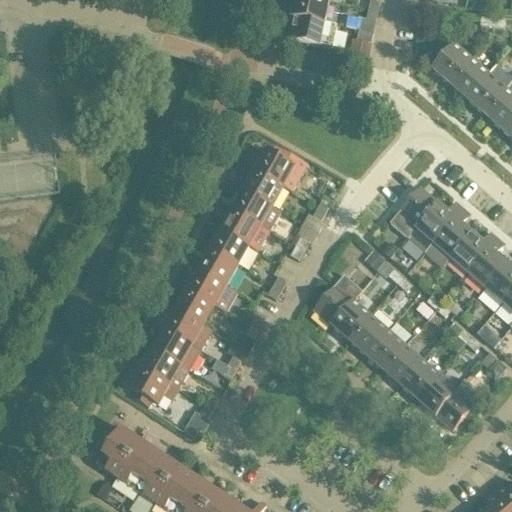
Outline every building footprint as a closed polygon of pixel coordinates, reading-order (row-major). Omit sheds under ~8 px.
[(310,0),(295,0),(292,19),(325,26),(325,25),(329,4),(310,0)] [(371,2),(369,13),(378,15),(380,4),(371,2)] [(378,15),(369,13),(367,23),(376,25),(378,15)] [(325,26),(292,19),(287,43),(332,52),(337,28),(325,25),(325,26)] [(492,31),(493,22),(482,21),(480,29),(492,31)] [(505,24),(493,22),(492,31),(504,32),(505,24)] [(367,66),(371,47),(353,43),(349,63),(367,66)] [(450,88),(472,63),(454,47),(432,73),(450,88)] [(19,60),(0,71),(0,196),(75,152),(19,60)] [(472,63),(450,88),(467,103),(489,78),(472,63)] [(489,78),(467,103),(484,118),(507,93),(511,86),(511,83),(496,70),(489,78)] [(511,97),(507,93),(484,118),(502,133),(511,121),(511,97)] [(511,121),(502,133),(511,142),(511,121)] [(266,154),(254,175),(283,192),(284,191),(292,196),(308,168),(275,150),(271,157),(266,154)] [(283,192),(254,175),(243,194),(272,211),(283,192)] [(409,243),(439,208),(421,192),(390,227),(409,243)] [(243,194),(232,214),(270,236),(281,216),(272,211),(243,194)] [(318,212),(326,216),(332,206),(324,202),(318,212)] [(448,216),(439,208),(409,243),(425,257),(427,258),(464,214),(456,207),(448,216)] [(326,216),(318,212),(313,220),(321,225),(326,216)] [(232,214),(220,234),(249,251),(258,256),(270,236),(232,214)] [(464,214),(427,258),(443,272),(451,262),(451,263),(473,238),(463,228),(471,219),(464,214)] [(220,234),(209,254),(238,270),(249,251),(220,234)] [(473,238),(451,263),(469,278),(499,244),(491,237),(483,246),(473,238)] [(296,251),(304,255),(309,246),(301,241),(296,251)] [(382,254),(391,262),(399,252),(391,244),(382,254)] [(499,244),(469,278),(486,293),(508,267),(497,258),(505,249),(499,244)] [(304,255),(296,251),(290,260),(299,265),(304,255)] [(209,254),(197,274),(227,290),(238,270),(209,254)] [(366,267),(378,276),(387,266),(374,255),(371,258),(372,259),(366,267)] [(511,271),(508,267),(486,293),(503,308),(511,297),(511,271)] [(197,274),(186,293),(215,310),(227,317),(238,297),(227,290),(197,274)] [(397,289),(403,282),(395,274),(388,281),(397,289)] [(354,304),(355,305),(363,295),(344,279),(314,314),(332,330),(354,304)] [(273,290),(281,295),(287,285),(279,281),(273,290)] [(403,282),(397,289),(406,296),(412,289),(403,282)] [(281,295),(273,290),(268,299),(276,304),(281,295)] [(186,293),(175,313),(204,330),(215,310),(186,293)] [(511,297),(503,308),(511,315),(511,297)] [(436,314),(441,308),(433,300),(427,307),(436,314)] [(354,304),(332,330),(349,345),(371,319),(355,305),(354,304)] [(450,316),(441,308),(436,314),(445,322),(450,316)] [(175,313),(164,332),(201,354),(212,335),(204,330),(175,313)] [(388,334),(371,319),(349,345),(366,360),(388,334)] [(256,320),(250,330),(258,335),(264,325),(256,320)] [(240,337),(234,347),(247,355),(258,335),(250,330),(245,339),(240,337)] [(201,354),(164,332),(152,353),(190,375),(201,354)] [(388,334),(366,360),(383,375),(405,349),(388,334)] [(466,348),(472,342),(463,334),(457,340),(466,348)] [(502,343),(494,337),(487,345),(494,352),(502,343)] [(472,342),(466,348),(476,356),(482,350),(472,342)] [(405,349),(383,375),(401,389),(423,364),(405,349)] [(190,375),(152,353),(140,373),(178,394),(190,375)] [(491,359),(483,368),(490,374),(498,365),(491,359)] [(233,360),(228,370),(236,375),(242,365),(233,360)] [(440,379),(423,364),(401,389),(418,404),(440,379)] [(490,374),(499,382),(507,373),(498,365),(490,374)] [(236,375),(228,370),(223,379),(231,383),(236,375)] [(140,373),(129,393),(135,397),(132,402),(149,412),(152,406),(158,410),(164,400),(172,405),(178,394),(140,373)] [(456,393),(440,379),(418,404),(435,419),(457,394),(456,393)] [(457,394),(435,419),(453,435),(484,400),(465,383),(456,393),(457,394)] [(211,399),(205,409),(213,414),(219,404),(211,399)] [(213,414),(205,409),(200,418),(208,423),(213,414)] [(197,441),(208,424),(195,417),(185,433),(197,441)] [(162,511),(178,511),(198,483),(116,429),(101,451),(106,454),(97,469),(162,511)] [(242,511),(198,483),(178,511),(242,511)] [(107,485),(97,498),(105,504),(113,492),(111,491),(113,489),(107,485)] [(499,487),(492,493),(507,511),(511,511),(511,492),(507,497),(499,487)] [(507,511),(492,493),(484,499),(492,509),(488,511),(507,511)]
